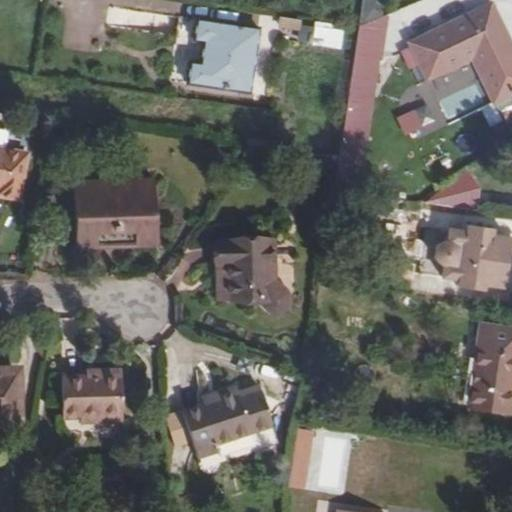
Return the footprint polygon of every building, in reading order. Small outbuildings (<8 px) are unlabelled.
[(364,0),(360,27),(379,19),(382,0),(364,0)] [(493,5),(457,20),(462,29),(496,14),(493,5)] [(511,95),(511,49),(496,14),(462,29),(457,20),(409,42),(425,78),(472,58),(492,105),(511,95)] [(310,26),(311,19),(292,17),(291,23),(280,22),(278,38),(312,43),(314,27),(310,26)] [(360,27),(345,126),(339,159),(334,191),(357,195),(385,17),(379,19),(360,27)] [(185,63),(182,83),(245,93),(255,29),(192,20),(189,40),(200,42),(196,64),(185,63)] [(425,105),(399,118),(407,134),(433,121),(425,105)] [(0,199),(0,200),(19,203),(27,157),(0,151),(0,192),(1,193),(0,199)] [(446,200),(473,209),(482,182),(455,173),(446,200)] [(150,238),(154,238),(153,186),(72,188),(73,252),(96,251),(96,246),(121,245),(121,246),(150,246),(150,238)] [(357,195),(334,191),(332,202),(355,205),(357,195)] [(436,289),(509,292),(511,231),(438,228),(436,289)] [(96,246),(96,251),(154,250),(154,238),(150,238),(150,246),(121,246),(121,245),(96,246)] [(226,268),(227,298),(227,299),(256,299),(270,312),(274,312),(278,312),(281,311),(286,306),(287,302),(287,297),(285,294),(273,283),(272,243),(216,244),(217,268),(226,268)] [(217,298),(227,298),(226,268),(217,268),(217,298)] [(471,379),(510,385),(511,370),(511,331),(479,326),(471,379)] [(122,378),(87,379),(61,379),(63,418),(80,418),(102,418),(102,424),(123,424),(122,378)] [(510,385),(471,379),(466,409),(505,414),(510,385)] [(0,381),(0,429),(17,429),(17,381),(0,381)] [(218,403),(206,407),(184,414),(198,458),(218,452),(216,446),(274,428),(263,389),(239,397),(237,391),(217,398),(218,403)] [(218,403),(217,398),(204,402),(206,407),(218,403)]
